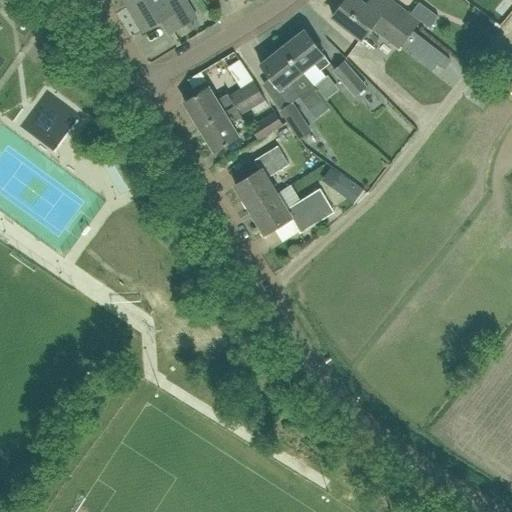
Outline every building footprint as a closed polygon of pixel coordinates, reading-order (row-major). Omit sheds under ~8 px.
[(138,0),(130,5),(145,31),(163,20),(171,34),(197,19),(186,0),(170,0),(169,1),(168,0),(138,0)] [(411,15),(391,0),(381,0),(374,10),(361,0),(347,0),(334,18),(362,39),(372,27),(399,47),(402,44),(412,30),(420,20),(432,28),(440,17),(421,2),(411,15)] [(497,29),(476,12),(464,27),(485,44),(497,29)] [(305,29),(282,47),(294,62),(303,73),(304,72),(314,86),(325,77),(320,71),(331,63),(305,29)] [(412,30),(402,44),(405,47),(404,49),(432,71),(439,62),(446,68),(451,60),(412,30)] [(294,62),(282,47),(261,63),(287,97),(295,91),(299,97),(314,86),(304,72),(303,73),(294,62)] [(346,62),(335,71),(357,97),(368,88),(346,62)] [(185,102),(201,127),(259,91),(254,82),(230,97),(228,93),(217,100),(209,87),(185,102)] [(265,100),(259,91),(201,127),(216,151),(239,136),(231,124),(243,117),(241,114),(265,100)] [(293,102),(281,110),(301,140),(313,132),(293,102)] [(275,112),(251,127),(258,140),(283,126),(275,112)] [(251,210),(279,192),(270,177),(290,165),(279,146),(256,159),(263,170),(236,185),(251,210)] [(126,169),(131,166),(127,156),(109,164),(123,195),(135,190),(126,169)] [(341,173),(331,186),(340,192),(349,180),(341,173)] [(288,209),(279,192),(251,210),(265,234),(292,218),(298,228),(320,215),(309,196),(288,209)]
